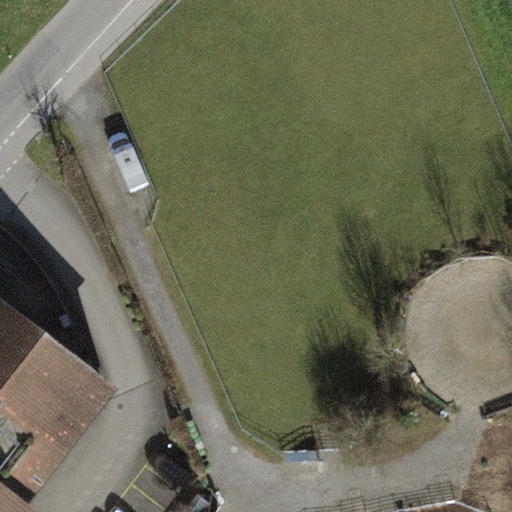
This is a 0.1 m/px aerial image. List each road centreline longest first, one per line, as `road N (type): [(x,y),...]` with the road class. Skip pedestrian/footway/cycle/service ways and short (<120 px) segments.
road 1 (unclassified): [(139,407),(106,320),(54,229),(0,173)]
road 2 (tertiary): [(0,155),(134,0)]
